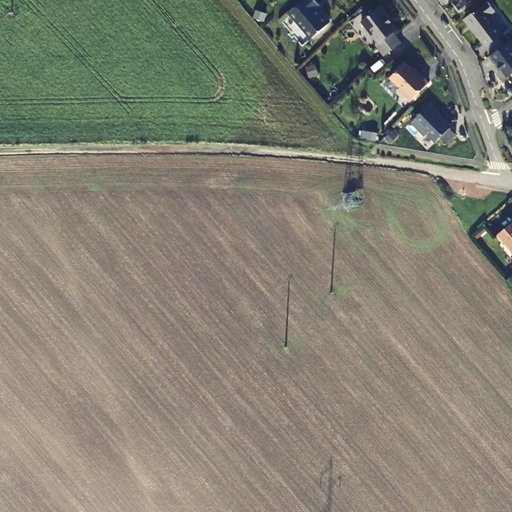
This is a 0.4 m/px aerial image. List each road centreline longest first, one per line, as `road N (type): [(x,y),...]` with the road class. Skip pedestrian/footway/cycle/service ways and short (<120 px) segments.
road 1 (track): [(502,182),(287,148),(0,149)]
road 2 (residential): [(415,0),(463,70),(484,129)]
